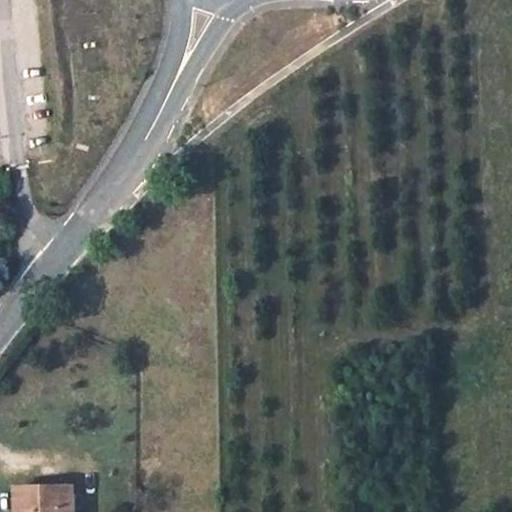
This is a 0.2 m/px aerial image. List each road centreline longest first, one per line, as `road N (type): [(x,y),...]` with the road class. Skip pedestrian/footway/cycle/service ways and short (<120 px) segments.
road 1 (unclassified): [(0,333),(115,186),(151,126)]
road 2 (unclassified): [(151,126),(235,0)]
road 3 (unclassified): [(182,0),(151,126)]
